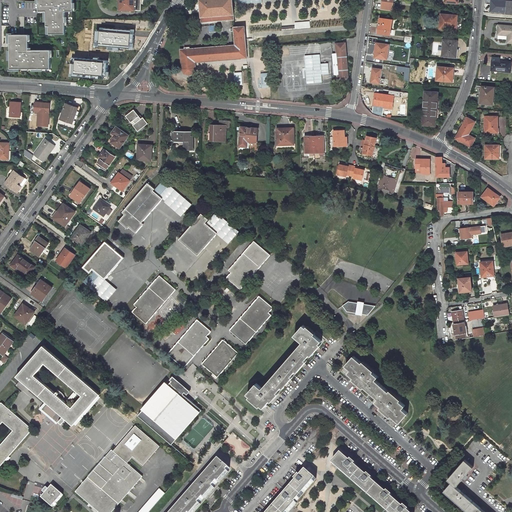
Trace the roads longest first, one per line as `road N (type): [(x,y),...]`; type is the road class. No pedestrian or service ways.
road 1 (residential): [(439,511),(318,408),(271,449)]
road 2 (residential): [(0,251),(113,94)]
road 3 (residential): [(170,100),(350,117)]
road 4 (residential): [(511,209),(446,218),(432,231),(441,305)]
road 5 (residential): [(439,144),(470,73),(479,0)]
road 6 (unknown): [(20,511),(36,472),(55,468),(114,415)]
road 7 (unknown): [(246,511),(323,411)]
road 8 (unknown): [(234,417),(157,511)]
